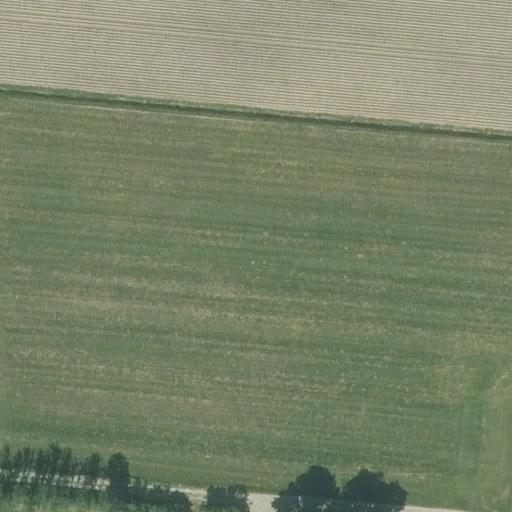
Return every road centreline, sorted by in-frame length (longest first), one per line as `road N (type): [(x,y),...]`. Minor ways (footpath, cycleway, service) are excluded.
road 1 (track): [(0,476),(243,499)]
road 2 (unclassified): [(243,499),(383,511)]
